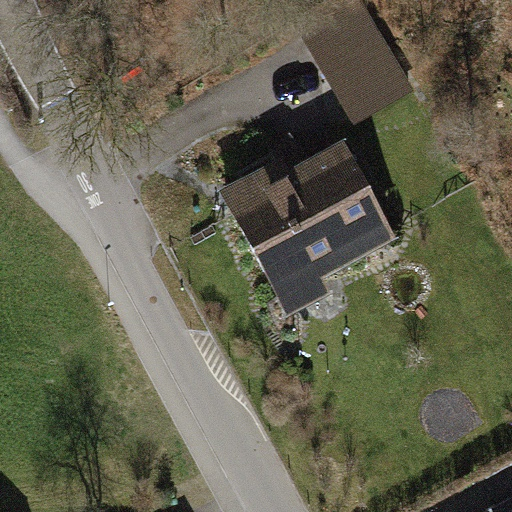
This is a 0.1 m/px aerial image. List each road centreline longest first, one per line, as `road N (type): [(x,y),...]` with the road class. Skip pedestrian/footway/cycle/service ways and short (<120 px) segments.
road 1 (unclassified): [(63,116),(277,511)]
road 2 (unclassified): [(63,116),(10,0)]
